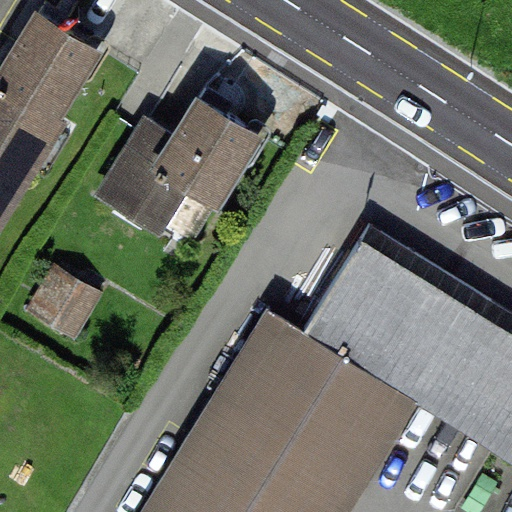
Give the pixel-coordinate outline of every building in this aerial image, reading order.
[(46,2),(0,76),(0,132),(38,156),(63,115),(58,111),(99,45),(66,25),(71,17),(46,2)] [(177,134),(151,117),(103,193),(188,246),(260,131),(225,110),(231,100),(208,85),(177,134)] [(0,216),(38,156),(0,132),(0,216)] [(511,314),(370,227),(307,329),(419,398),(511,455),(511,314)] [(62,327),(88,284),(59,266),(33,310),(62,327)] [(307,329),(269,306),(141,511),(347,511),(419,398),(307,329)]
